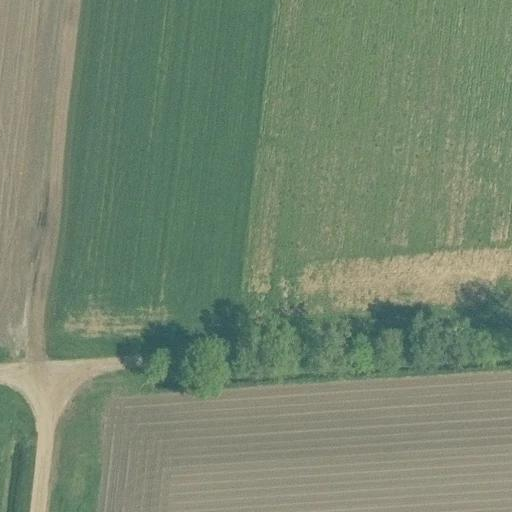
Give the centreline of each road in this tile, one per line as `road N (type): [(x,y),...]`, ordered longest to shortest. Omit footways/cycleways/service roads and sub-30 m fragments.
road 1 (unknown): [(58,371),(511,345)]
road 2 (unclassified): [(40,511),(58,371)]
